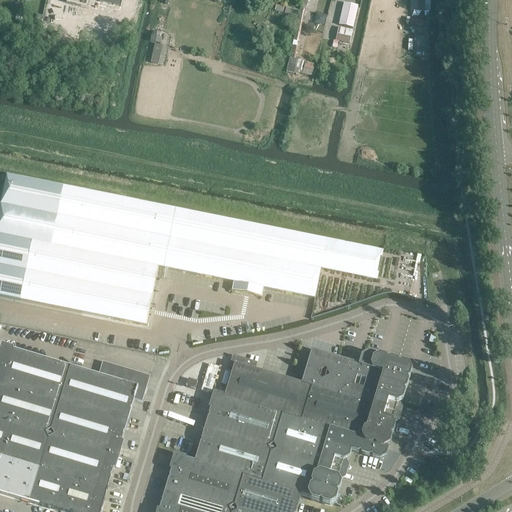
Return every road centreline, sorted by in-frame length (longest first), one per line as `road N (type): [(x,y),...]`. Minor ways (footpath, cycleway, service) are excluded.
road 1 (unclassified): [(136,511),(177,353),(391,299),(421,304),(448,323),(447,395),(396,473),(354,511)]
road 2 (track): [(446,0),(459,180),(494,399),(471,446),(437,455),(415,444)]
road 3 (secondary): [(490,0),(511,276)]
road 4 (unknown): [(0,311),(161,340),(175,363)]
